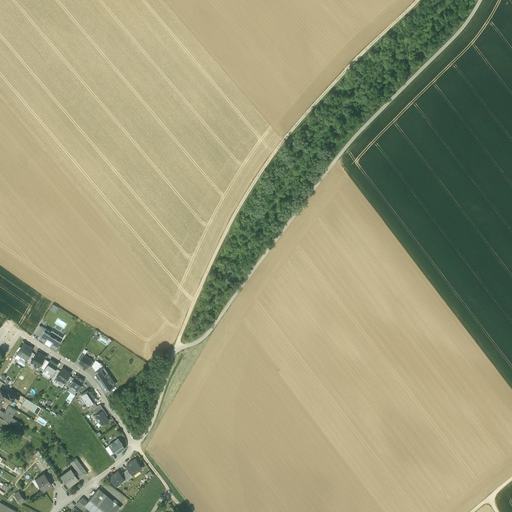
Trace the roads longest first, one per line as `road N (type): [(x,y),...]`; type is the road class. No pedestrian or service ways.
road 1 (track): [(176,350),(203,336),(340,154),(481,0)]
road 2 (track): [(176,350),(212,260),(260,173),(416,0)]
road 3 (residential): [(19,332),(90,378),(134,444),(55,511)]
